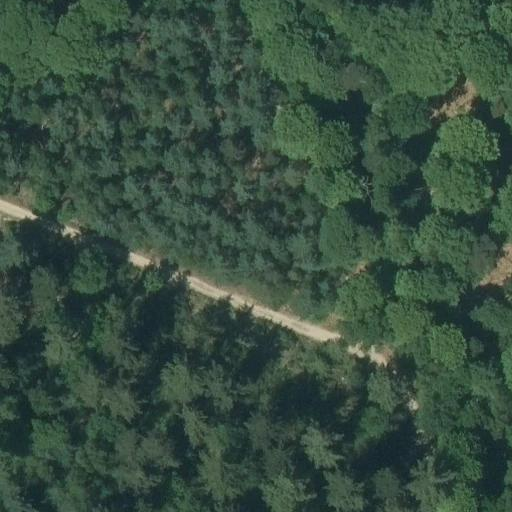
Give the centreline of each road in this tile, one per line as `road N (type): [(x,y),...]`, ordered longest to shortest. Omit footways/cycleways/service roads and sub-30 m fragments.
road 1 (track): [(447,511),(403,385),(364,338),(234,0)]
road 2 (track): [(0,205),(387,367)]
road 3 (track): [(0,104),(150,0)]
